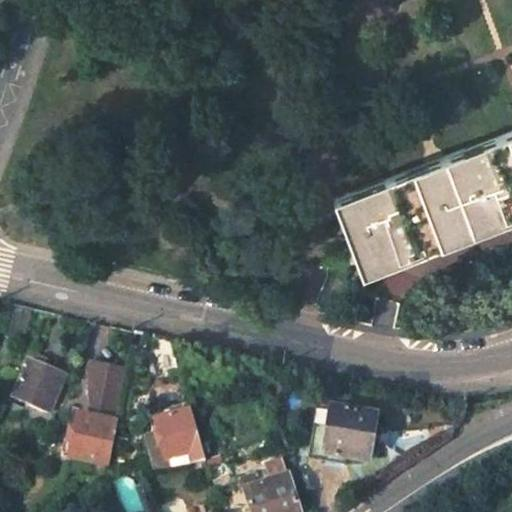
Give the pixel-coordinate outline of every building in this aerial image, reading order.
[(511,134),(334,201),(360,267),(511,211),(511,134)] [(12,304),(4,331),(22,336),(32,307),(12,304)] [(156,333),(158,371),(182,367),(174,337),(156,333)] [(26,357),(13,397),(50,409),(63,368),(26,357)] [(89,367),(93,413),(80,410),(70,455),(108,462),(127,368),(90,360),(89,367)] [(372,429),(375,411),(333,403),(322,456),(343,460),(345,454),(366,457),(370,440),(378,441),(380,431),(372,429)] [(148,431),(158,467),(171,465),(168,453),(188,448),(193,463),(207,461),(192,406),(158,415),(161,427),(148,431)] [(269,478),(243,488),(250,511),(300,511),(282,457),(264,463),(269,478)]
